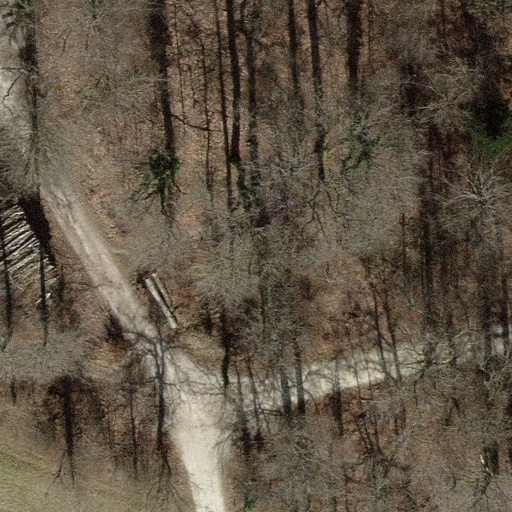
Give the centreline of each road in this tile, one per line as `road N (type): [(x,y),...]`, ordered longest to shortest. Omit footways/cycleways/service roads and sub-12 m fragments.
road 1 (track): [(221,416),(86,286),(0,89)]
road 2 (track): [(511,334),(465,338),(221,416)]
